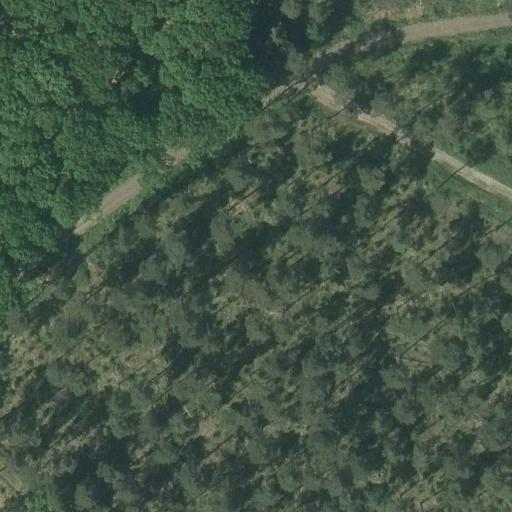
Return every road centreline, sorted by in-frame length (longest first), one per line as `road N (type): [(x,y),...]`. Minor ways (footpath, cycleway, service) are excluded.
road 1 (track): [(0,258),(83,167),(258,42),(357,0)]
road 2 (track): [(511,218),(301,97),(277,73),(238,0)]
